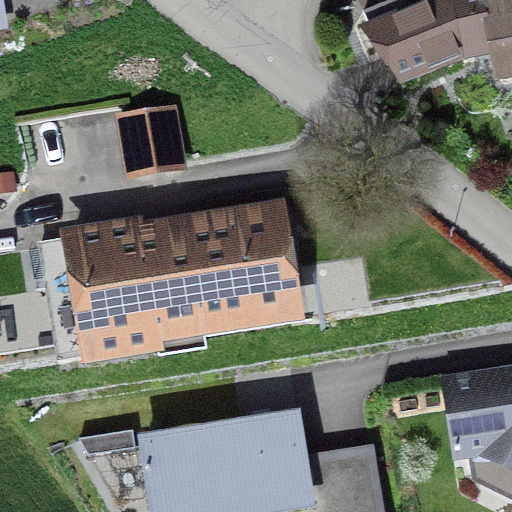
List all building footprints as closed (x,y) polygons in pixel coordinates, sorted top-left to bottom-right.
[(511,0),(432,0),(358,31),(401,91),(466,65),(489,60),(496,87),(511,84),(511,0)] [(115,117),(127,184),(187,173),(176,106),(115,117)] [(163,350),(305,329),(286,204),(144,226),(143,221),(59,234),(60,243),(38,246),(57,369),(81,365),(82,372),(164,360),(163,350)] [(511,369),(441,381),(454,465),(471,463),(511,478),(511,369)] [(308,458),(300,414),(138,440),(149,511),(384,511),(374,447),(308,458)] [(132,432),(78,441),(89,458),(135,449),(132,432)]
